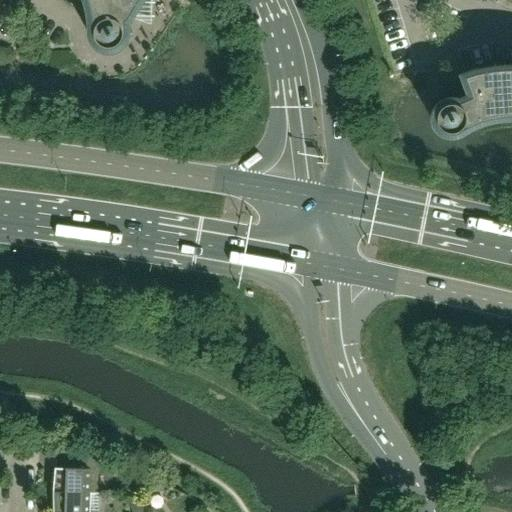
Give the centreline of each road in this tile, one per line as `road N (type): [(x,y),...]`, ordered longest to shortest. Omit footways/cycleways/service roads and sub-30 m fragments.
road 1 (primary): [(0,215),(295,263)]
road 2 (primary): [(292,191),(0,150)]
road 3 (tertiary): [(295,263),(325,381),(395,481),(431,511)]
road 4 (tertiary): [(434,511),(353,378),(336,269)]
road 5 (tertiary): [(339,200),(331,76),(303,0)]
road 6 (tertiary): [(265,0),(291,107),(292,191)]
road 7 (primary): [(336,269),(511,307)]
road 8 (primary): [(511,237),(339,200)]
